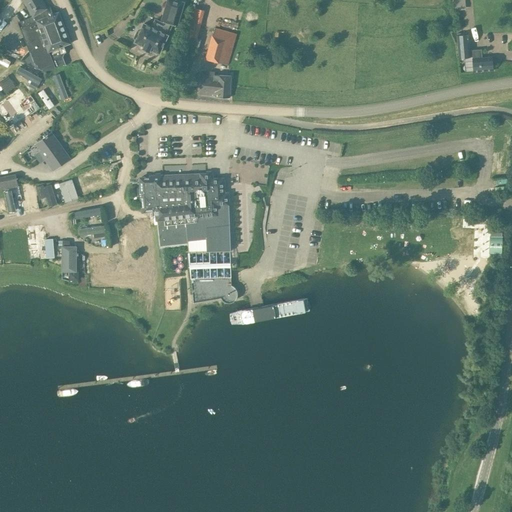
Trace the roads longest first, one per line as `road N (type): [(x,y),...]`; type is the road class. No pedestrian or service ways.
road 1 (unclassified): [(511,84),(340,112),(170,103),(112,84),(89,63),(58,0)]
road 2 (unclassified): [(472,511),(499,411),(511,308)]
